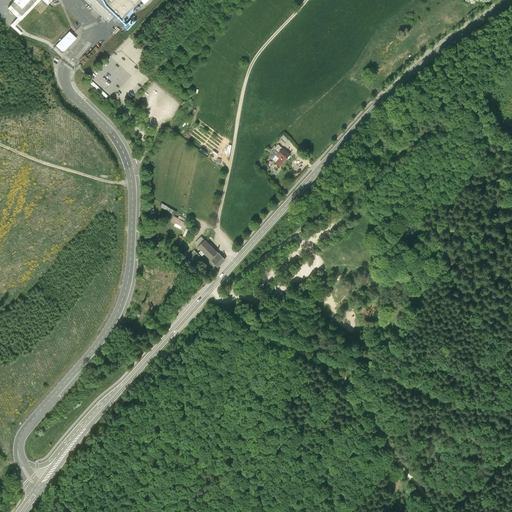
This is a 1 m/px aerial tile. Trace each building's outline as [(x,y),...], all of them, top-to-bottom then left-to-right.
[(50,0),(13,0),(7,7),(17,17),(12,23),(15,26),(39,0),(42,0),(47,4),(50,0)] [(98,0),(85,0),(108,21),(114,15),(98,0)] [(98,0),(114,15),(117,17),(121,21),(140,1),(145,5),(149,0),(98,0)] [(69,31),(55,46),(63,53),(65,51),(77,38),(69,31)] [(290,155),(283,149),(276,156),(272,152),(269,156),(272,159),(271,160),(279,167),(290,155)] [(185,223),(174,217),(171,222),(182,228),(185,223)] [(205,240),(198,247),(212,260),(219,253),(205,240)] [(197,259),(202,255),(198,251),(193,255),(197,259)] [(211,261),(218,268),(226,259),(219,253),(212,260),(211,261)]
